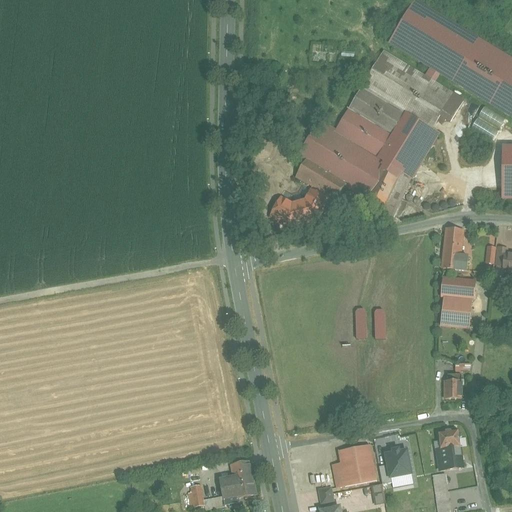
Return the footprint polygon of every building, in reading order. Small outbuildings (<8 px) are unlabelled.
[(511,60),(416,3),(389,46),(511,119),(511,60)] [(313,44),(311,64),(326,65),(326,62),(338,63),(338,56),(326,55),(327,45),(313,44)] [(337,132),(336,133),(379,159),(379,158),(406,115),(432,130),(453,95),(385,54),(337,132)] [(284,96),(273,95),(269,121),(280,122),(284,96)] [(496,141),(501,131),(502,132),(508,120),(485,108),(474,130),(496,141)] [(432,130),(406,115),(379,158),(405,174),(407,171),(432,130)] [(410,173),(407,171),(405,174),(379,158),(379,159),(336,133),(336,132),(337,132),(321,122),(300,157),(307,162),(308,160),(334,177),(353,146),(384,165),(384,164),(402,173),(409,176),(410,173)] [(511,150),(503,151),(502,203),(511,203),(511,150)] [(334,177),(308,160),(307,162),(297,178),(314,187),(306,202),(293,206),(299,226),(320,220),(333,197),(337,200),(347,185),(334,177)] [(402,173),(384,164),(384,165),(364,208),(381,217),(402,173)] [(402,173),(381,217),(392,222),(413,178),(409,176),(402,173)] [(464,232),(447,230),(447,232),(446,242),(446,247),(445,256),(445,258),(444,268),(443,268),(443,269),(468,272),(469,258),(462,257),(464,232)] [(497,249),(489,248),(487,264),(495,265),(497,249)] [(508,250),(499,249),(497,267),(505,268),(506,255),(507,255),(508,250)] [(477,282),(444,279),(442,298),(473,301),(475,301),(477,282)] [(473,301),(445,298),(442,327),(470,329),(473,301)] [(359,345),(360,375),(371,375),(370,345),(359,345)] [(462,380),(462,376),(453,376),(453,382),(446,382),(446,400),(462,400),(462,390),(465,389),(465,380),(462,380)] [(452,431),(446,432),(446,433),(439,434),(442,450),(438,451),(441,471),(447,470),(464,468),(459,431),(452,432),(452,431)] [(371,446),(339,452),(342,464),(333,466),(337,490),(378,482),(371,446)] [(413,449),(389,454),(394,480),(418,476),(413,449)] [(232,467),(235,479),(221,482),(224,497),(226,504),(227,504),(227,503),(234,502),(234,504),(240,503),(240,499),(257,495),(251,463),(232,467)] [(451,511),(446,475),(433,477),(438,511),(451,511)] [(202,486),(192,488),(193,494),(189,494),(192,509),(205,506),(204,501),(202,486)] [(332,489),(320,491),(321,498),(333,495),(332,489)] [(333,495),(321,498),(323,505),(335,503),(333,495)] [(224,497),(204,501),(205,506),(206,511),(226,507),(226,504),(224,497)]
